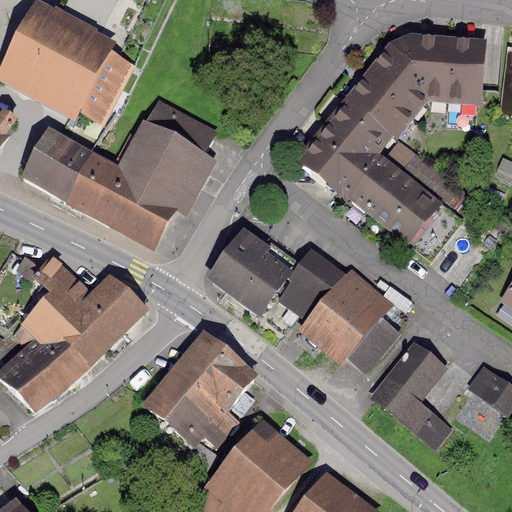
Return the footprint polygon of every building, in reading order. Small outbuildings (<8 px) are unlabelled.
[(116,47),(38,8),(0,82),(0,88),(76,126),(116,47)] [(304,165),(430,264),(462,225),(383,161),(426,101),(479,106),(482,51),(413,45),(394,53),(304,165)] [(511,52),(508,52),(499,122),(511,123),(511,52)] [(52,136),(25,184),(156,252),(175,232),(185,236),(218,166),(208,161),(218,137),(163,107),(151,129),(147,127),(121,171),(52,136)] [(0,165),(22,134),(0,118),(0,165)] [(294,284),(246,244),(213,285),(265,328),(281,308),(308,329),(347,281),(317,256),(294,284)] [(0,375),(0,377),(40,419),(97,372),(151,320),(116,281),(97,298),(59,265),(29,298),(43,311),(15,338),(28,351),(0,375)] [(347,281),(308,329),(298,341),(342,377),(398,307),(354,272),(347,281)] [(256,382),(207,342),(151,412),(188,441),(195,432),(215,448),(235,423),(216,408),(223,398),(236,408),(256,382)] [(449,370),(415,344),(371,402),(439,454),(455,433),(421,407),(449,370)] [(511,418),(511,392),(485,372),(471,391),(511,421),(511,418)] [(194,511),(278,511),(313,469),(266,429),(194,511)] [(379,511),(330,477),(305,511),(379,511)] [(31,511),(21,499),(3,511),(31,511)]
